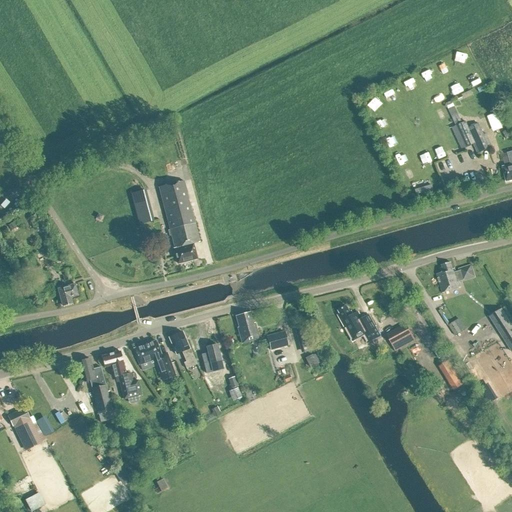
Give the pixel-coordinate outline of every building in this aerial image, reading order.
[(459,51),(458,61),(468,63),(469,52),(459,51)] [(476,85),(483,82),(480,74),(473,77),(476,85)] [(410,90),(417,87),(413,78),(406,82),(410,90)] [(395,89),(386,92),(389,100),(398,97),(395,89)] [(377,96),(370,103),(376,110),(384,103),(377,96)] [(476,144),(474,140),(466,122),(456,126),(466,148),(476,144)] [(474,140),(476,144),(480,153),(493,147),(487,134),(474,140)] [(445,146),(435,150),(439,159),(449,155),(445,146)] [(506,182),(511,180),(511,152),(507,154),(508,157),(503,158),(505,167),(502,167),(506,182)] [(195,224),(183,181),(158,188),(173,248),(178,264),(196,259),(192,244),(200,242),(195,224)] [(419,196),(437,191),(435,183),(417,188),(419,196)] [(139,225),(154,221),(146,190),(130,194),(139,225)] [(47,246),(36,253),(44,266),(55,259),(47,246)] [(441,273),(437,274),(442,293),(460,288),(458,282),(462,281),(463,282),(475,278),(471,266),(459,269),(459,271),(455,273),(454,269),(452,269),(450,263),(441,265),(442,268),(440,269),(441,273)] [(30,277),(26,269),(21,271),(26,280),(30,277)] [(64,281),(71,280),(68,270),(61,271),(64,281)] [(62,306),(72,303),(70,298),(78,296),(74,284),(57,289),(62,306)] [(340,314),(337,315),(352,342),(363,336),(367,344),(381,337),(369,315),(361,319),(358,312),(351,316),(346,306),(338,311),(340,314)] [(511,324),(502,309),(489,317),(511,353),(511,352),(511,324)] [(253,324),(250,313),(236,317),(239,328),(237,328),(241,345),(259,340),(255,323),(253,324)] [(462,332),(454,321),(449,325),(456,336),(462,332)] [(406,324),(385,335),(392,346),(394,351),(415,340),(412,335),(406,324)] [(308,344),(304,326),(295,329),(302,354),(314,350),(312,343),(308,344)] [(189,349),(182,332),(168,338),(176,355),(182,352),(186,362),(183,363),(186,369),(196,365),(190,349),(189,349)] [(270,351),(288,346),(284,332),(266,336),(270,351)] [(156,341),(133,349),(139,365),(154,360),(155,364),(161,381),(174,376),(167,355),(161,357),(156,341)] [(207,353),(201,355),(206,374),(220,370),(223,369),(221,361),(216,345),(206,347),(207,353)] [(120,352),(101,357),(104,368),(111,367),(114,378),(118,377),(123,397),(124,400),(127,400),(128,403),(131,405),(137,403),(139,401),(138,397),(141,396),(140,392),(137,381),(132,382),(130,374),(125,375),(122,364),(123,363),(120,352)] [(310,369),(317,365),(312,355),(305,359),(310,369)] [(90,359),(79,362),(83,382),(90,381),(92,389),(91,389),(98,415),(112,411),(103,377),(100,367),(92,369),(90,359)] [(453,391),(464,384),(450,360),(439,367),(453,391)] [(213,375),(215,392),(225,390),(223,373),(213,375)] [(235,400),(241,397),(237,388),(231,391),(235,400)] [(24,408),(7,417),(12,428),(19,424),(30,448),(41,442),(30,419),(24,408)] [(130,481),(123,468),(114,473),(122,486),(130,481)] [(168,488),(163,479),(156,483),(161,492),(168,488)]
